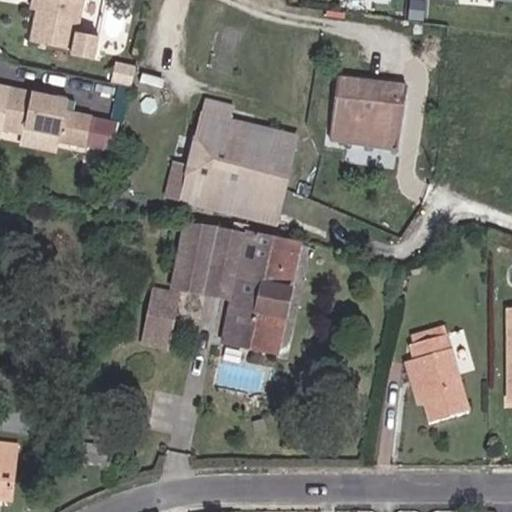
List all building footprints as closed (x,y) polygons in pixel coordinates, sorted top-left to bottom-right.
[(105,0),(60,0),(56,21),(99,29),(98,34),(121,38),(125,15),(104,11),(105,0)] [(152,61),(156,46),(136,42),(133,57),(152,61)] [(363,60),(432,70),(434,55),(366,45),(363,60)] [(352,120),(422,129),(432,70),(363,60),(361,68),(354,112),(352,120)] [(341,110),(354,112),(361,68),(348,66),(341,110)] [(224,98),(245,102),(248,88),(227,84),(224,98)] [(109,151),(115,119),(84,112),(87,101),(32,90),(23,133),(48,138),(48,132),(83,139),(82,145),(109,151)] [(256,158),(261,134),(267,106),(245,102),(224,98),(222,97),(212,144),(202,186),(299,207),(308,168),(256,158)] [(261,134),(283,138),(290,111),(267,106),(261,134)] [(261,134),(256,158),(308,168),(319,117),(290,111),(283,138),(261,134)] [(188,183),(202,186),(212,144),(197,141),(188,183)] [(195,272),(226,278),(233,244),(252,248),(245,282),(236,324),(297,337),(324,224),(262,214),(262,216),(208,207),(195,272)] [(226,278),(245,282),(252,248),(233,244),(226,278)] [(163,307),(191,314),(195,295),(167,289),(163,307)] [(451,410),(489,401),(469,313),(451,317),(453,326),(437,330),(433,331),(436,347),(446,390),(451,410)] [(437,330),(453,326),(451,317),(434,320),(437,330)] [(437,392),(446,390),(436,347),(427,350),(437,392)] [(0,500),(14,503),(20,445),(0,442),(0,500)]
